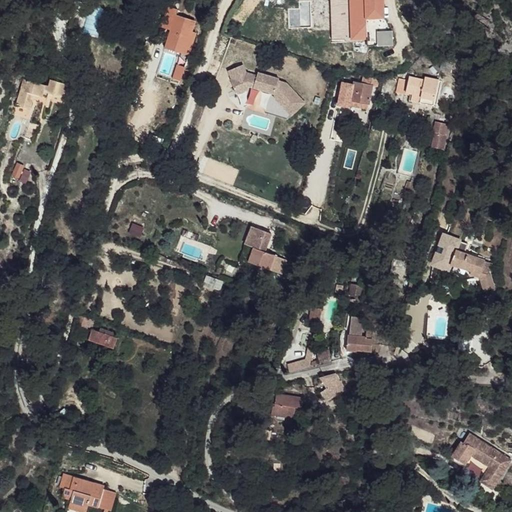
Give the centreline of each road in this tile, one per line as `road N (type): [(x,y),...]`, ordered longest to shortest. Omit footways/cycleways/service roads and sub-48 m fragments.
road 1 (residential): [(48,427),(23,371),(54,181),(84,85),(73,0)]
road 2 (residential): [(178,161),(133,177),(48,427)]
road 3 (residential): [(409,366),(355,361),(241,383),(219,408),(213,474)]
road 4 (residential): [(394,260),(183,178),(178,161)]
road 5 (residential): [(48,427),(213,474)]
road 6 (residential): [(233,0),(178,161)]
